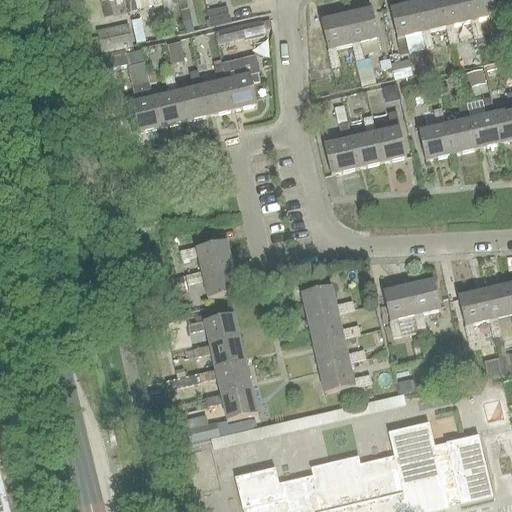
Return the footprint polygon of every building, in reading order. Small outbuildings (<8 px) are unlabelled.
[(110,1),(114,0),(100,0),(105,20),(114,18),(110,1)] [(126,0),(130,14),(139,12),(135,0),(126,0)] [(160,0),(151,0),(153,8),(162,6),(160,0)] [(429,34),(445,30),(447,30),(440,0),(415,6),(422,36),(420,36),(424,53),(433,51),(429,34)] [(453,28),(470,25),(472,24),(466,0),(441,0),(440,0),(447,30),(445,30),(449,47),(457,45),(453,28)] [(491,0),(466,0),(472,24),(470,25),(474,41),(483,39),(479,23),(496,19),(491,0)] [(404,40),(420,36),(422,36),(415,6),(391,12),(398,41),(397,41),(401,58),(408,57),(404,40)] [(226,9),(207,13),(210,30),(230,25),(226,9)] [(372,11),(347,17),(354,47),(352,48),(356,64),(364,62),(360,46),(379,41),(372,11)] [(336,52),(352,48),(354,47),(347,17),(322,23),(329,53),(328,53),(332,70),(340,68),(336,52)] [(260,24),(231,30),(234,44),(244,41),(244,43),(263,38),(260,24)] [(96,33),(97,38),(101,57),(133,49),(128,26),(96,33)] [(184,64),(180,45),(167,48),(171,66),(184,64)] [(128,68),(126,56),(98,61),(101,74),(128,68)] [(225,83),(232,114),(257,108),(250,79),(258,77),(254,60),(222,67),(225,83)] [(404,63),(390,66),(394,82),(408,79),(404,63)] [(136,104),(126,106),(133,137),(158,131),(151,100),(153,100),(149,84),(145,66),(131,69),(136,87),(132,88),(136,104)] [(207,120),(232,114),(225,83),(222,67),(214,69),(218,84),(202,88),(200,89),(207,120)] [(183,126),(207,120),(200,89),(202,88),(198,73),(190,75),(194,90),(178,94),(175,94),(183,126)] [(486,86),(483,73),(464,77),(468,90),(486,86)] [(158,131),(183,126),(175,94),(178,94),(174,78),(165,80),(169,96),(153,100),(151,100),(158,131)] [(493,117),(500,147),(511,144),(511,94),(507,96),(511,113),(495,117),(493,117)] [(469,123),(476,152),(500,147),(493,117),(495,117),(491,100),(482,102),(486,119),(470,123),(469,123)] [(451,158),(476,152),(469,123),(470,123),(466,105),(458,107),(461,124),(445,128),(444,128),(451,158)] [(426,164),(451,158),(444,128),(445,128),(441,111),(433,113),(437,130),(419,134),(426,164)] [(392,132),(376,136),(374,136),(381,166),(406,161),(398,130),(399,130),(395,114),(388,116),(392,132)] [(374,136),(376,136),(372,119),(363,122),(367,137),(351,141),(350,141),(357,172),(381,166),(374,136)] [(331,178),(357,172),(350,141),(351,141),(347,125),(339,127),(343,143),(324,147),(331,178)] [(198,259),(201,275),(202,276),(232,269),(226,244),(197,251),(196,250),(179,254),(182,263),(198,259)] [(141,254),(145,270),(150,268),(146,252),(141,254)] [(238,294),(232,269),(202,276),(201,275),(185,279),(187,288),(203,284),(207,301),(238,294)] [(433,283),(408,288),(415,319),(414,320),(417,335),(426,333),(422,317),(440,313),(433,283)] [(397,323),(414,320),(415,319),(408,288),(382,294),(389,325),(392,341),(401,339),(397,323)] [(497,321),(511,318),(511,307),(508,288),(483,294),(489,323),(488,323),(492,340),(501,338),(497,321)] [(301,297),(307,322),(337,314),(338,317),(354,313),(352,304),(336,308),(332,290),(301,297)] [(472,327),(488,323),(489,323),(483,294),(458,299),(464,330),(468,346),(476,344),(472,327)] [(342,333),(338,317),(337,314),(307,322),(313,347),(343,339),(344,341),(360,337),(358,329),(342,333)] [(205,332),(209,348),(210,350),(240,342),(234,317),(205,324),(204,323),(187,327),(189,335),(205,332)] [(348,357),(344,341),(343,339),(313,347),(319,371),(349,364),(349,366),(366,362),(364,354),(348,357)] [(210,350),(209,348),(193,352),(195,360),(211,356),(215,372),(215,374),(246,367),(240,342),(210,350)] [(353,382),(349,366),(349,364),(319,371),(325,396),(354,389),(354,390),(371,386),(369,378),(353,382)] [(217,381),(220,397),(221,399),(251,392),(246,367),(215,374),(215,372),(198,376),(200,385),(217,381)] [(221,399),(220,397),(204,401),(206,409),(223,405),(227,424),(257,417),(251,392),(221,399)] [(295,433),(315,429),(313,418),(292,423),(295,433)] [(186,432),(189,446),(213,441),(212,441),(254,432),(252,422),(226,427),(226,424),(186,432)] [(429,511),(459,505),(460,509),(493,501),(478,439),(434,449),(428,426),(388,436),(393,459),(359,467),(357,459),(310,471),(312,479),(278,487),(274,471),(234,481),(241,511),(429,511)] [(0,511),(9,511),(0,472),(0,511)]
